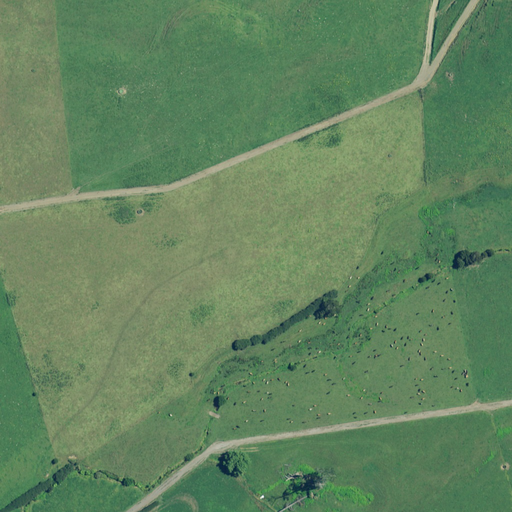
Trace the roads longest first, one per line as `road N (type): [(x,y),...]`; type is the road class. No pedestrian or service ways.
road 1 (track): [(436,0),(422,83),(40,239),(20,207),(0,210)]
road 2 (track): [(511,402),(217,445),(132,511)]
